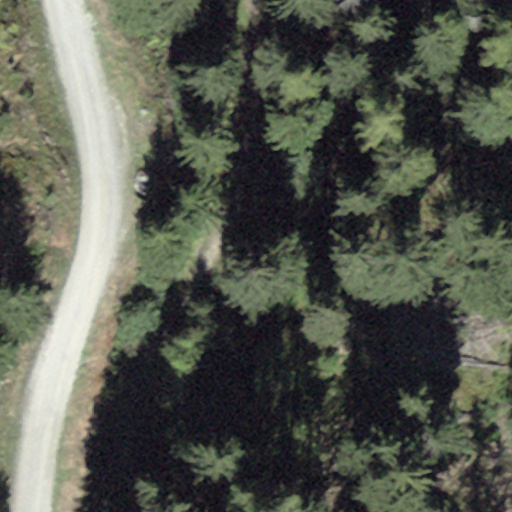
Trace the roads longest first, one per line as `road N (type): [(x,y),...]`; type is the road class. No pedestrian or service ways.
road 1 (track): [(104,511),(141,382),(309,118),(319,17),(311,0)]
road 2 (track): [(76,0),(126,217),(42,437),(40,511)]
